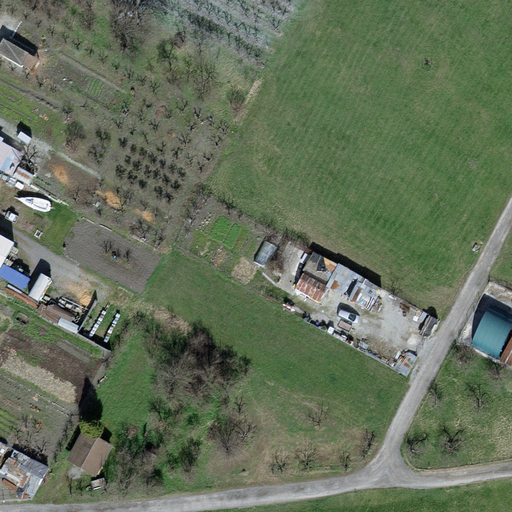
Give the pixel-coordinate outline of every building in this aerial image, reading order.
[(0,141),(0,173),(13,181),(26,157),(0,141)] [(0,238),(0,277),(2,278),(16,247),(0,238)] [(321,298),(339,260),(313,247),(294,285),(321,298)] [(511,358),(511,319),(487,307),(472,339),(511,358)] [(118,452),(83,436),(68,463),(96,481),(118,452)]
